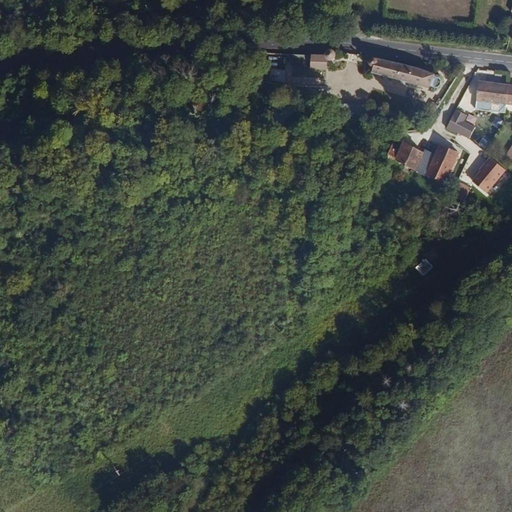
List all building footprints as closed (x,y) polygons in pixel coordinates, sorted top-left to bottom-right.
[(339,61),(339,59),(339,55),(333,50),(328,50),(326,51),(322,55),(295,55),(294,66),(312,66),(312,72),(331,72),(331,68),(334,66),(336,65),(338,63),(339,61)] [(426,73),(388,60),(372,58),(368,74),(407,83),(418,88),(418,93),(421,95),(425,94),(433,94),(439,88),(439,79),(433,74),(433,71),(430,70),(426,73)] [(506,105),(508,84),(481,82),(480,102),(506,105)] [(471,138),(476,127),(466,122),(469,116),(458,111),(450,128),(471,138)] [(313,128),(313,113),(294,113),(294,127),(313,128)] [(450,186),(467,154),(452,145),(448,142),(438,161),(431,177),(450,186)] [(420,173),(426,157),(408,150),(410,144),(405,143),(404,148),(401,151),(397,149),(392,162),(420,173)] [(511,144),(503,158),(511,164),(511,144)] [(431,177),(438,161),(426,157),(420,173),(431,177)] [(488,193),(506,169),(491,157),(481,170),(482,171),(473,181),(488,193)] [(431,266),(425,259),(416,267),(422,274),(431,266)]
